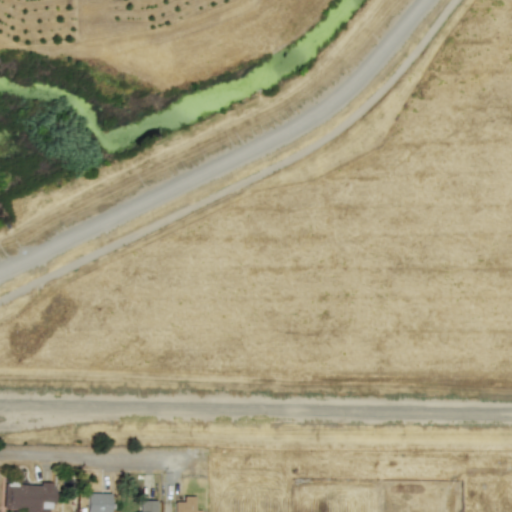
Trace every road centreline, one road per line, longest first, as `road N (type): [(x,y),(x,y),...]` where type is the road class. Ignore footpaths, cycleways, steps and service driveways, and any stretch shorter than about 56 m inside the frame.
road 1 (track): [(422,0),(346,94),(0,269)]
road 2 (residential): [(0,452),(181,459)]
